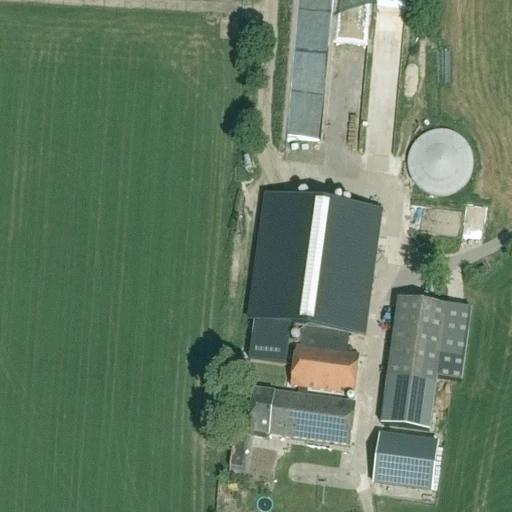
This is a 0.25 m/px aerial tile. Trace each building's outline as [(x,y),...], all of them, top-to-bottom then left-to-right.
[(374,120),(378,0),(341,0),(342,10),(302,9),(297,118),(302,118),(301,132),(327,133),(327,118),(374,120)] [(371,144),(372,163),(399,162),(397,120),(377,120),(378,144),(371,144)] [(296,148),(280,152),(284,168),(301,164),(296,148)] [(249,323),(255,323),(249,363),(285,368),(290,328),(302,329),(299,349),(345,355),(348,336),(362,338),(379,213),(374,213),(272,199),(266,198),(249,323)] [(442,229),(466,228),(465,204),(440,205),(442,229)] [(398,300),(380,426),(428,432),(446,307),(398,300)] [(358,357),(345,355),(299,349),(295,349),(289,388),(298,390),(297,397),(252,391),(247,434),(251,434),(250,439),(264,441),(264,436),(349,447),(355,405),(306,399),(308,391),(353,397),(358,357)] [(431,493),(433,476),(437,446),(379,438),(373,485),(431,493)] [(324,468),(325,455),(306,455),(306,468),(324,468)]
